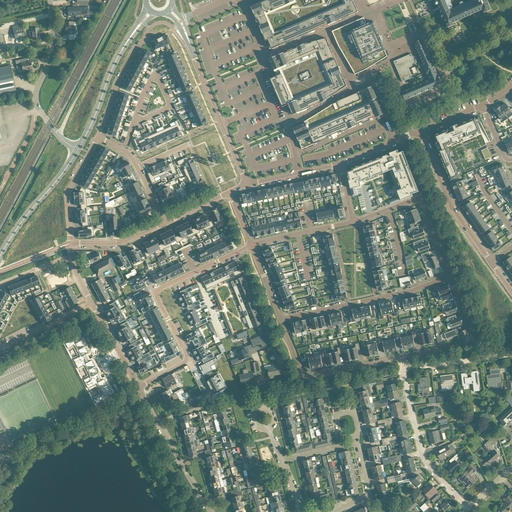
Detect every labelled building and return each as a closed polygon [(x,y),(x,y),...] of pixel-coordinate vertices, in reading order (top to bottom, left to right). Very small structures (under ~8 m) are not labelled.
[(267,0),(251,7),(266,41),(268,40),(272,49),(358,12),(352,0),(267,0)] [(434,0),(436,2),(435,2),(435,3),(435,5),(437,5),(441,14),(440,14),(442,18),(443,18),(447,28),(454,25),(457,23),(456,21),(479,11),(479,13),(481,12),(482,14),(484,13),(491,10),(486,0),(434,0)] [(73,7),(67,8),(68,16),(88,15),(88,12),(94,12),(94,6),(89,6),(73,7)] [(364,18),(332,31),(338,46),(355,74),(365,70),(387,57),(387,56),(384,50),(385,50),(373,22),(367,24),(364,18)] [(67,35),(74,34),(73,22),(64,23),(65,28),(65,30),(64,30),(65,35),(67,35)] [(15,38),(24,36),(22,24),(12,27),(15,38)] [(32,40),(39,39),(38,28),(37,28),(35,28),(32,29),(32,31),(29,32),(30,38),(32,37),(32,40)] [(167,35),(161,37),(165,45),(170,43),(167,35)] [(161,37),(156,39),(160,48),(165,45),(161,37)] [(304,44),(269,59),(276,76),(270,79),(282,107),(289,104),(293,115),(321,103),(347,86),(326,38),(304,44)] [(156,39),(151,42),(155,50),(160,48),(156,39)] [(429,80),(401,92),(405,100),(442,85),(422,39),(414,43),(429,80)] [(511,41),(494,50),(496,54),(511,45),(511,41)] [(140,53),(140,54),(148,58),(151,53),(143,49),(140,53)] [(140,54),(137,58),(145,63),(148,58),(140,54),(140,53),(140,54)] [(175,54),(167,57),(169,62),(177,59),(175,54)] [(397,69),(398,72),(402,82),(407,80),(412,78),(407,68),(416,64),(411,54),(393,61),(397,69)] [(135,63),(134,63),(135,63),(143,67),(145,63),(137,58),(135,63)] [(177,59),(169,62),(171,67),(179,64),(177,59),(178,59),(177,59),(177,58),(177,59)] [(17,68),(22,67),(23,71),(32,69),(30,62),(21,64),(20,60),(15,61),(17,68)] [(135,63),(132,68),(140,72),(143,67),(135,63)] [(179,64),(171,67),(173,72),(182,69),(179,64)] [(0,93),(16,90),(11,66),(0,68),(0,93)] [(132,68),(130,73),(138,77),(140,72),(132,68)] [(182,69),(173,72),(175,77),(183,74),(184,74),(184,73),(184,74),(182,69)] [(127,78),(135,82),(138,77),(130,73),(127,77),(127,78)] [(183,74),(175,77),(177,82),(186,79),(184,74),(183,74)] [(127,78),(125,82),(132,87),(135,82),(127,78)] [(186,79),(177,82),(180,87),(188,84),(188,83),(186,79)] [(122,87),(130,91),(132,87),(125,82),(122,87)] [(188,84),(180,87),(182,92),(190,89),(190,88),(188,84)] [(384,114),(372,86),(337,102),(304,122),(305,123),(293,128),(302,149),(341,132),(384,114)] [(193,93),(185,97),(187,102),(195,98),(193,94),(193,93)] [(195,98),(187,102),(189,107),(197,103),(195,99),(195,98)] [(197,103),(189,107),(191,112),(199,109),(197,103)] [(505,103),(500,107),(508,118),(511,115),(511,108),(510,110),(505,103)] [(496,110),(495,111),(499,117),(497,119),(498,121),(500,124),(508,118),(500,107),(499,108),(498,107),(495,109),(496,110)] [(115,108),(113,113),(122,116),(123,111),(115,108)] [(199,109),(191,112),(193,117),(201,114),(199,109)] [(201,114),(193,117),(195,122),(204,119),(204,118),(203,118),(201,114)] [(451,128),(433,136),(435,141),(434,141),(438,152),(451,147),(482,134),(477,123),(481,122),(478,117),(475,118),(458,125),(457,124),(456,125),(456,124),(451,127),(450,128),(451,128)] [(112,119),(110,124),(118,127),(120,121),(112,119),(111,119),(112,119)] [(204,119),(195,122),(198,127),(206,124),(206,123),(204,119)] [(171,127),(170,127),(175,138),(181,135),(179,131),(183,130),(178,120),(174,122),(176,125),(171,127)] [(170,127),(164,130),(169,141),(175,138),(170,127),(171,127),(170,127)] [(106,134),(115,137),(117,132),(108,129),(106,134)] [(164,130),(157,133),(162,144),(169,141),(164,130)] [(157,133),(150,135),(155,147),(162,144),(157,133)] [(150,135),(144,139),(149,150),(155,147),(150,135)] [(137,138),(133,140),(138,150),(141,148),(143,152),(149,150),(144,139),(139,141),(137,138)] [(101,146),(99,150),(106,155),(109,150),(101,146)] [(451,147),(438,152),(443,164),(442,164),(442,165),(444,164),(445,168),(444,168),(444,169),(445,169),(450,180),(459,176),(448,149),(452,148),(451,147)] [(487,148),(481,150),(485,160),(491,157),(487,148)] [(99,150),(96,155),(104,160),(106,155),(99,150)] [(352,170),(347,171),(352,196),(357,195),(355,188),(361,186),(360,182),(393,169),(395,175),(392,176),(393,178),(396,177),(400,189),(397,191),(399,197),(388,201),(389,205),(412,196),(412,194),(419,192),(403,151),(399,153),(397,150),(395,151),(395,152),(393,153),(392,152),(389,153),(390,154),(352,169),(352,170)] [(96,156),(93,160),(101,164),(104,160),(96,155),(96,156)] [(187,157),(177,162),(178,166),(182,164),(184,169),(185,169),(195,165),(192,159),(188,161),(187,157)] [(93,160),(91,165),(98,169),(101,164),(93,160)] [(118,160),(114,167),(115,168),(117,167),(120,172),(130,167),(127,161),(121,165),(119,161),(118,160)] [(167,160),(161,163),(166,173),(171,171),(172,174),(176,173),(172,162),(168,164),(167,160)] [(161,163),(155,166),(159,176),(159,177),(160,177),(166,174),(166,173),(161,163)] [(501,164),(490,168),(493,174),(504,169),(501,164)] [(91,165),(88,169),(96,174),(98,169),(91,165)] [(184,169),(183,169),(186,176),(187,176),(198,171),(195,165),(185,169),(184,169)] [(151,172),(147,173),(152,183),(156,182),(154,178),(159,176),(155,166),(149,168),(151,172)] [(120,172),(118,173),(122,182),(127,179),(126,176),(133,172),(130,167),(120,172)] [(87,169),(85,174),(93,179),(96,174),(88,169),(87,169)] [(504,169),(493,174),(495,179),(496,179),(506,174),(504,169)] [(198,171),(187,176),(190,182),(200,178),(198,171)] [(82,178),(82,179),(90,183),(93,179),(85,174),(82,178)] [(335,174),(329,176),(331,185),(332,185),(337,184),(336,181),(338,181),(337,177),(335,177),(335,174)] [(506,174),(496,179),(498,183),(498,184),(508,180),(506,174)] [(192,188),(189,189),(191,193),(201,189),(199,185),(203,184),(200,178),(190,182),(192,188)] [(80,183),(79,184),(87,188),(90,183),(82,179),(80,183)] [(463,180),(452,184),(454,190),(464,186),(465,185),(463,180)] [(498,183),(497,184),(499,190),(510,185),(508,180),(498,184),(498,183)] [(129,182),(124,185),(125,188),(127,187),(130,192),(140,187),(138,182),(130,185),(129,182)] [(165,188),(157,191),(160,197),(172,192),(169,186),(170,186),(169,183),(163,185),(165,188)] [(464,186),(454,190),(456,195),(466,191),(464,186)] [(79,192),(73,193),(74,199),(86,198),(85,190),(81,187),(79,190),(79,192)] [(130,192),(127,193),(131,201),(137,199),(136,196),(143,193),(140,187),(130,192)] [(172,192),(160,197),(163,203),(170,200),(172,203),(177,200),(173,191),(172,192)] [(466,191),(456,195),(459,201),(469,196),(466,191)] [(86,198),(74,199),(74,205),(80,205),(81,208),(87,207),(86,198)] [(137,199),(131,201),(135,210),(148,204),(145,198),(138,202),(137,199)] [(470,202),(463,207),(466,212),(474,206),(470,202)] [(148,204),(135,210),(139,218),(145,216),(143,213),(151,210),(148,204)] [(337,207),(338,209),(340,218),(340,219),(345,217),(343,206),(337,207)] [(474,206),(466,212),(469,216),(477,211),(474,206)] [(81,211),(75,211),(75,217),(87,216),(87,207),(81,208),(81,211)] [(216,209),(209,212),(215,225),(224,220),(222,215),(219,216),(216,209)] [(406,214),(408,219),(419,215),(417,209),(409,212),(407,209),(401,211),(403,215),(406,214)] [(477,211),(469,216),(472,221),(480,215),(477,211)] [(293,218),(295,229),(302,227),(299,212),(295,213),(296,217),(293,218)] [(295,229),(293,218),(292,214),(288,214),(289,219),(286,219),(286,220),(288,230),(295,228),(295,229)] [(109,215),(106,215),(106,221),(109,220),(110,230),(117,229),(116,215),(109,216),(109,215)] [(205,215),(199,217),(204,229),(205,230),(213,226),(211,221),(208,222),(205,215)] [(281,231),(288,230),(286,220),(286,219),(285,215),(281,216),(282,220),(279,221),(281,231)] [(419,215),(408,219),(410,224),(407,225),(408,229),(414,227),(413,224),(421,221),(419,215)] [(480,215),(472,221),(475,225),(483,220),(480,215)] [(87,216),(75,217),(76,224),(82,223),(82,226),(88,226),(87,216)] [(199,217),(193,220),(197,227),(194,229),(196,234),(200,233),(199,232),(204,229),(199,217)] [(276,222),(273,222),(272,222),(275,233),(275,232),(281,231),(279,221),(279,217),(275,217),(276,222)] [(268,235),(275,233),(272,222),(273,222),(272,218),(268,219),(269,223),(266,224),(268,235)] [(261,236),(268,235),(266,224),(265,219),(261,220),(262,225),(259,225),(261,236)] [(483,220),(475,225),(478,230),(486,224),(483,220)] [(259,225),(258,221),(255,222),(255,226),(252,227),(254,238),(261,236),(259,225)] [(188,222),(182,225),(187,236),(187,237),(188,238),(196,234),(194,229),(194,228),(191,230),(188,222)] [(363,226),(364,233),(376,230),(375,224),(363,226)] [(486,224),(478,230),(482,234),(490,229),(486,224)] [(182,225),(176,227),(180,235),(177,236),(180,241),(183,240),(182,239),(187,237),(187,236),(182,225)] [(87,230),(78,231),(78,238),(94,236),(93,226),(87,227),(87,230)] [(418,226),(408,230),(410,234),(412,233),(414,239),(425,235),(423,229),(419,230),(418,226)] [(171,230),(165,233),(170,243),(171,243),(176,241),(177,243),(180,241),(177,236),(175,237),(171,230)] [(365,233),(366,238),(376,236),(376,237),(378,236),(376,230),(364,233),(365,233)] [(492,231),(484,237),(487,242),(495,236),(492,231)] [(165,233),(160,235),(163,243),(160,244),(161,244),(163,249),(172,245),(171,243),(170,243),(165,233)] [(322,243),(324,243),(324,242),(333,240),(334,240),(333,234),(327,236),(326,234),(323,235),(323,236),(321,237),(322,243)] [(495,236),(487,242),(490,246),(498,240),(495,236)] [(155,238),(149,241),(154,251),(159,249),(160,251),(163,250),(163,249),(161,244),(158,246),(155,238)] [(229,239),(223,242),(224,243),(228,251),(233,248),(229,239)] [(423,239),(413,243),(415,247),(417,247),(419,252),(430,248),(428,242),(424,243),(423,239)] [(498,240),(490,246),(494,251),(501,245),(498,240)] [(149,241),(143,244),(147,251),(144,252),(146,258),(150,256),(149,255),(155,252),(154,251),(149,241)] [(215,245),(215,246),(219,255),(224,253),(220,245),(220,244),(220,243),(215,245)] [(220,244),(220,245),(224,253),(228,251),(224,243),(220,244)] [(215,245),(210,247),(211,249),(215,257),(219,255),(215,246),(215,245)] [(274,253),(271,246),(267,248),(268,249),(262,251),(265,257),(274,253)] [(134,249),(128,252),(135,264),(140,261),(139,259),(143,257),(139,250),(136,252),(134,249)] [(211,249),(207,251),(211,259),(210,259),(215,257),(211,249)] [(90,251),(85,251),(85,252),(90,263),(100,258),(100,257),(101,257),(99,253),(98,253),(98,252),(94,254),(91,255),(90,251)] [(203,253),(202,253),(206,261),(210,259),(211,259),(207,251),(203,253)] [(202,252),(197,254),(201,263),(206,261),(202,253),(203,253),(202,252)] [(429,252),(421,255),(424,262),(429,260),(433,269),(439,267),(435,256),(431,257),(429,252)] [(267,262),(268,262),(276,258),(274,253),(265,257),(267,262)] [(379,254),(370,256),(371,262),(383,259),(382,253),(379,254)] [(120,254),(115,257),(120,267),(125,265),(126,268),(131,266),(126,256),(122,257),(120,254)] [(327,265),(339,262),(338,257),(337,257),(327,259),(326,259),(327,265)] [(511,258),(511,257),(503,262),(506,267),(511,262),(511,258)] [(93,266),(93,267),(97,275),(113,267),(109,259),(109,258),(108,258),(93,266)] [(276,258),(268,262),(270,267),(279,264),(279,263),(276,258)] [(384,265),(383,259),(371,262),(373,268),(384,265)] [(236,261),(230,264),(235,276),(241,273),(236,261)] [(179,262),(174,264),(179,274),(184,271),(179,262)] [(339,262),(327,265),(328,271),(340,268),(339,262)] [(270,267),(272,272),(281,269),(279,263),(279,264),(270,267)] [(174,264),(170,266),(170,267),(174,276),(179,274),(174,264)] [(224,267),(229,278),(235,276),(230,264),(227,266),(227,265),(224,267)] [(170,267),(166,269),(170,278),(174,276),(170,267)] [(224,267),(218,270),(224,281),(229,278),(224,267)] [(341,274),(342,274),(340,268),(328,271),(330,276),(341,274)] [(375,278),(384,276),(382,268),(379,269),(379,270),(373,272),(375,278)] [(162,271),(161,271),(166,280),(165,280),(166,280),(170,278),(166,269),(162,271)] [(272,272),(274,278),(283,274),(281,269),(272,272)] [(161,270),(157,272),(161,282),(165,280),(166,280),(161,271),(162,271),(161,270)] [(218,270),(213,272),(218,284),(224,281),(218,270)] [(412,270),(408,271),(409,278),(414,276),(416,281),(427,276),(425,270),(414,274),(412,270)] [(157,272),(152,275),(156,284),(161,282),(157,272)] [(210,274),(207,275),(212,286),(218,284),(213,272),(212,272),(210,273),(210,274)] [(57,277),(52,279),(54,286),(68,281),(65,274),(62,275),(61,273),(56,275),(57,277)] [(137,284),(133,286),(136,291),(146,285),(144,282),(148,280),(145,274),(134,280),(137,284)] [(274,278),(277,283),(285,279),(283,274),(274,278)] [(331,282),(343,280),(341,274),(330,276),(331,282)] [(36,275),(32,277),(35,286),(40,284),(36,275)] [(207,275),(201,278),(206,289),(212,286),(207,275)] [(375,278),(376,284),(385,282),(385,281),(384,276),(375,278)] [(32,277),(27,279),(30,288),(35,286),(32,277)] [(242,277),(230,282),(233,288),(245,283),(242,277)] [(27,279),(22,281),(26,290),(30,288),(27,279)] [(100,279),(91,284),(96,293),(105,289),(100,279)] [(287,285),(288,285),(285,279),(277,283),(279,288),(287,285)] [(343,280),(331,282),(332,288),(344,286),(343,280)] [(22,281),(17,283),(21,292),(26,290),(22,281)] [(388,281),(385,281),(385,282),(376,284),(377,290),(380,289),(381,291),(384,290),(384,288),(389,287),(388,281)] [(17,283),(12,285),(16,294),(21,292),(17,283)] [(245,283),(233,288),(235,294),(247,289),(246,286),(245,283)] [(12,285),(8,287),(11,296),(16,294),(12,285)] [(278,288),(280,293),(289,290),(287,285),(279,288),(278,288)] [(439,285),(433,288),(434,291),(435,291),(437,296),(450,291),(448,285),(440,288),(439,285)] [(344,286),(332,288),(334,294),(345,291),(344,286)] [(70,287),(62,291),(67,301),(63,302),(66,308),(78,302),(70,287)] [(181,295),(178,297),(180,302),(189,298),(187,293),(193,290),(192,290),(191,287),(179,292),(181,295)] [(105,289),(96,293),(101,303),(110,298),(111,301),(114,299),(110,291),(107,292),(105,289)] [(247,289),(235,294),(237,299),(249,295),(247,289)] [(292,295),(289,290),(280,293),(283,299),(291,295),(291,296),(292,295)] [(1,291),(0,292),(0,295),(7,300),(9,295),(7,294),(5,293),(1,291)] [(334,294),(335,300),(347,298),(346,291),(345,291),(334,294)] [(450,291),(437,296),(439,301),(438,302),(439,305),(446,303),(445,300),(453,297),(450,291)] [(140,292),(133,295),(135,299),(138,298),(140,303),(150,298),(151,298),(148,292),(142,295),(140,292)] [(249,295),(237,299),(240,305),(252,300),(249,295)] [(282,299),(284,304),(293,301),(291,296),(291,295),(283,299),(282,299)] [(39,296),(31,301),(33,305),(41,301),(39,296)] [(414,297),(416,307),(424,305),(423,301),(422,302),(420,296),(414,297)] [(181,303),(180,304),(182,307),(183,308),(186,306),(188,310),(199,304),(199,305),(200,304),(198,300),(193,303),(190,297),(189,298),(180,302),(181,303)] [(140,303),(142,308),(140,309),(143,314),(149,310),(147,306),(153,303),(150,298),(140,303)] [(410,308),(408,299),(402,300),(403,303),(401,303),(402,307),(404,307),(405,312),(411,310),(411,308),(410,308)] [(252,300),(240,305),(242,311),(254,306),(252,300)] [(41,301),(33,305),(35,310),(44,306),(41,301)] [(111,309),(105,312),(108,317),(108,318),(121,310),(115,301),(109,305),(111,309)] [(297,308),(293,301),(284,304),(287,310),(292,308),(293,310),(297,308)] [(392,301),(386,302),(388,314),(393,312),(394,316),(398,315),(397,309),(394,309),(392,301)] [(381,312),(378,313),(380,319),(383,319),(383,316),(389,315),(388,314),(386,302),(379,304),(381,312)] [(450,302),(442,305),(444,310),(445,310),(447,316),(458,311),(456,305),(452,306),(450,302)] [(189,313),(186,314),(189,320),(198,316),(195,311),(201,308),(199,305),(199,304),(188,310),(189,313)] [(44,306),(35,310),(38,315),(46,310),(44,306)] [(254,306),(242,311),(244,317),(256,312),(254,306)] [(364,307),(366,316),(371,315),(372,318),(376,317),(374,310),(371,311),(370,306),(364,307)] [(156,308),(147,313),(150,318),(159,313),(156,308)] [(360,318),(358,308),(352,310),(353,315),(350,315),(351,322),(355,321),(355,319),(360,318)] [(46,310),(38,315),(40,319),(49,315),(46,310)] [(121,310),(108,318),(111,323),(117,320),(119,323),(126,320),(121,310)] [(256,312),(244,317),(247,323),(259,318),(258,315),(257,312),(256,312)] [(338,325),(337,325),(338,326),(343,325),(344,326),(347,325),(346,318),(343,319),(341,312),(335,313),(338,325)] [(159,313),(150,318),(152,322),(161,318),(159,313)] [(338,325),(335,313),(329,315),(331,322),(328,322),(329,329),(333,328),(332,326),(337,325),(338,325)] [(49,315),(40,319),(43,324),(51,319),(49,315)] [(455,315),(447,318),(449,323),(450,322),(452,328),(463,324),(461,317),(457,319),(455,315)] [(198,316),(189,320),(191,326),(195,324),(196,327),(207,322),(206,318),(200,321),(198,316)] [(317,317),(320,331),(329,329),(328,322),(325,323),(323,316),(317,317)] [(310,326),(311,333),(320,331),(317,317),(311,318),(313,325),(310,326)] [(161,318),(152,322),(155,327),(164,323),(161,318)] [(259,318),(247,323),(249,329),(261,324),(259,318)] [(311,333),(310,326),(307,327),(305,320),(299,321),(302,332),(307,331),(308,333),(311,333)] [(122,329),(117,332),(120,337),(132,331),(127,321),(120,325),(122,329)] [(292,330),(293,337),(297,336),(296,334),(302,332),(299,321),(293,322),(295,329),(292,330)] [(164,323),(155,327),(157,332),(166,328),(164,323)] [(430,329),(424,330),(427,344),(433,343),(431,334),(434,334),(433,327),(429,328),(430,329)] [(460,327),(444,334),(446,339),(461,334),(464,343),(471,341),(466,329),(462,331),(460,327)] [(166,328),(157,332),(160,337),(169,332),(166,328)] [(418,330),(415,331),(416,337),(419,337),(421,345),(427,344),(424,330),(418,332),(418,330)] [(132,331),(120,337),(123,343),(128,340),(130,343),(137,340),(132,331)] [(187,335),(185,336),(188,342),(191,340),(194,345),(205,340),(202,334),(198,337),(195,331),(192,333),(187,335)] [(246,331),(236,335),(238,340),(248,336),(246,331)] [(412,334),(406,335),(409,348),(415,347),(413,338),(416,337),(415,331),(411,332),(412,334)] [(169,332),(160,337),(162,342),(167,339),(171,337),(169,332)] [(264,335),(254,339),(256,345),(260,343),(260,345),(262,348),(273,343),(269,332),(264,334),(264,335)] [(400,334),(397,335),(398,341),(401,341),(403,349),(409,348),(406,335),(401,337),(400,334)] [(394,338),(388,339),(388,341),(391,352),(397,350),(395,342),(398,341),(397,335),(393,336),(394,338)] [(77,338),(65,344),(67,349),(74,345),(77,351),(86,346),(82,339),(78,341),(77,338)] [(382,338),(379,339),(380,345),(383,345),(385,353),(391,352),(388,341),(383,342),(382,338)] [(162,342),(153,346),(155,348),(157,347),(158,348),(164,346),(166,351),(175,346),(175,345),(176,345),(174,341),(173,342),(172,340),(169,342),(167,339),(162,342)] [(376,341),(370,342),(373,356),(379,354),(377,346),(380,345),(379,339),(375,339),(376,341)] [(128,352),(127,352),(129,356),(129,355),(130,356),(140,350),(137,346),(141,343),(139,340),(128,346),(130,349),(127,351),(128,352)] [(193,351),(192,352),(194,355),(195,355),(195,356),(204,351),(206,351),(203,345),(207,343),(205,340),(194,345),(196,348),(192,350),(193,351)] [(364,342),(361,343),(362,349),(365,349),(367,357),(373,356),(370,342),(364,343),(364,342)] [(356,346),(350,348),(350,349),(353,360),(359,359),(357,350),(360,350),(359,343),(355,344),(356,346)] [(238,358),(230,361),(232,365),(249,358),(247,352),(248,351),(246,346),(245,344),(246,346),(235,351),(238,358)] [(79,356),(73,360),(75,364),(87,358),(85,355),(89,353),(86,346),(77,351),(79,356)] [(164,359),(161,361),(163,364),(166,362),(176,357),(175,353),(178,352),(175,346),(166,351),(169,356),(163,358),(164,359)] [(344,346),(340,347),(342,354),(345,353),(347,361),(353,360),(350,349),(345,350),(344,346)] [(338,351),(332,353),(335,364),(341,363),(339,354),(342,354),(340,347),(337,348),(338,351)] [(130,357),(132,361),(133,362),(136,360),(138,363),(150,356),(148,352),(143,355),(140,350),(130,356),(130,357)] [(326,350),(322,351),(324,357),(327,357),(329,365),(335,364),(332,353),(327,354),(326,350)] [(204,351),(195,356),(198,361),(201,360),(203,363),(214,357),(212,353),(206,356),(204,351)] [(320,355),(314,357),(317,368),(323,367),(321,358),(324,357),(322,351),(319,352),(320,355)] [(305,358),(301,359),(302,362),(306,361),(309,361),(311,369),(317,368),(314,357),(309,358),(308,354),(304,355),(305,358)] [(140,366),(136,368),(140,373),(141,372),(142,373),(147,370),(146,370),(148,369),(150,368),(147,363),(152,360),(152,359),(150,356),(138,363),(140,366)] [(87,358),(75,364),(77,369),(84,365),(87,371),(96,366),(92,359),(88,361),(87,358)] [(216,358),(198,367),(199,367),(200,366),(202,370),(201,371),(203,375),(212,370),(210,366),(216,363),(213,359),(216,358)] [(274,367),(267,369),(269,378),(273,378),(272,375),(275,374),(275,375),(280,374),(279,365),(274,366),(274,367)] [(89,377),(83,380),(85,384),(99,377),(98,374),(99,373),(96,366),(87,371),(89,377)] [(493,375),(487,376),(489,388),(495,387),(494,383),(501,382),(499,368),(492,369),(493,375)] [(471,377),(468,378),(467,373),(461,374),(463,386),(468,386),(467,384),(473,383),(474,392),(480,391),(478,380),(477,375),(479,375),(478,371),(471,372),(471,377)] [(243,374),(239,375),(240,383),(254,381),(253,378),(257,377),(256,372),(254,373),(252,373),(248,373),(248,372),(243,373),(243,374)] [(174,373),(162,379),(167,388),(179,382),(174,373)] [(207,380),(206,381),(208,385),(209,387),(210,389),(212,393),(213,392),(222,388),(219,382),(217,383),(216,381),(220,379),(219,378),(220,377),(219,376),(218,376),(217,374),(215,375),(207,380)] [(454,385),(452,374),(440,376),(442,390),(449,389),(449,386),(454,385)] [(99,377),(85,384),(87,389),(96,384),(99,390),(108,385),(105,378),(101,380),(99,377)] [(429,388),(428,377),(419,378),(420,384),(418,384),(419,392),(422,392),(423,392),(423,396),(428,396),(428,391),(429,391),(428,391),(427,388),(429,388)] [(369,382),(361,384),(362,384),(364,391),(359,392),(360,399),(368,397),(372,396),(369,382)] [(387,385),(389,392),(397,390),(395,384),(387,385)] [(102,395),(93,400),(95,405),(109,398),(108,394),(112,392),(108,385),(99,390),(102,395)] [(168,390),(162,393),(165,400),(164,400),(166,404),(174,400),(178,397),(180,402),(181,401),(184,406),(189,405),(186,399),(190,397),(187,392),(184,393),(182,389),(175,392),(175,393),(173,394),(170,389),(168,390)] [(397,390),(389,392),(390,399),(399,397),(397,390)] [(203,394),(197,397),(200,403),(206,401),(203,394)] [(370,404),(368,397),(360,399),(362,406),(370,404)] [(311,407),(312,407),(317,406),(323,404),(322,398),(316,400),(316,403),(310,404),(311,407)] [(389,412),(390,412),(401,409),(400,402),(391,404),(392,408),(389,409),(390,409),(389,410),(389,412)] [(286,406),(283,407),(285,413),(294,411),(292,405),(290,405),(289,404),(288,404),(286,404),(286,405),(286,406)] [(323,404),(317,406),(312,407),(313,412),(318,411),(325,410),(323,404)] [(215,408),(216,414),(225,411),(223,405),(215,408)] [(436,407),(423,410),(425,418),(438,415),(438,416),(442,415),(440,408),(436,409),(436,407)] [(511,407),(499,420),(502,424),(499,427),(511,440),(511,439),(511,433),(508,428),(511,424),(511,407)] [(363,411),(365,418),(373,416),(371,409),(363,411)] [(393,418),(394,418),(403,416),(401,409),(390,412),(391,416),(392,416),(393,418)] [(318,411),(319,414),(316,415),(316,418),(320,417),(326,416),(325,410),(318,411)] [(216,414),(217,420),(220,419),(227,417),(225,411),(216,414)] [(180,421),(181,423),(188,422),(191,421),(189,415),(178,418),(179,421),(180,421)] [(287,424),(294,423),(296,422),(298,422),(296,416),(292,417),(286,419),(287,424)] [(374,422),(373,416),(365,418),(366,424),(374,422)] [(227,417),(220,419),(217,420),(219,425),(222,424),(228,423),(227,417)] [(395,423),(397,430),(406,428),(404,420),(395,423)] [(317,430),(319,429),(322,429),(329,427),(327,421),(321,423),(319,423),(319,426),(317,427),(317,430)] [(191,425),(189,425),(188,422),(181,423),(182,430),(190,428),(192,427),(191,425)] [(228,423),(222,424),(219,425),(220,431),(230,429),(228,423)] [(367,429),(369,436),(377,435),(376,427),(367,429)] [(190,428),(182,430),(184,436),(191,434),(195,433),(194,430),(190,431),(190,428)] [(407,434),(406,428),(397,430),(398,436),(407,434)] [(230,429),(220,431),(222,437),(231,434),(230,429)] [(436,431),(429,433),(431,444),(439,442),(437,434),(444,433),(443,429),(441,430),(436,431)] [(191,434),(184,436),(185,442),(193,440),(196,439),(195,433),(191,434)] [(322,441),(324,441),(325,441),(327,440),(330,439),(331,439),(330,433),(321,435),(321,438),(321,439),(322,441)] [(488,461),(482,466),(483,465),(487,470),(499,459),(498,459),(497,458),(500,455),(492,446),(499,439),(497,433),(484,445),(492,453),(486,459),(488,461)] [(222,437),(223,443),(233,440),(231,434),(222,437)] [(379,441),(377,435),(369,436),(370,443),(379,441)] [(198,446),(196,439),(193,440),(185,442),(187,448),(195,447),(198,446)] [(399,441),(401,448),(410,446),(408,439),(399,441)] [(225,449),(234,446),(233,440),(223,443),(225,449)] [(452,443),(447,446),(436,452),(440,460),(452,454),(456,451),(455,451),(455,448),(454,446),(452,445),(452,443)] [(249,444),(241,446),(239,447),(240,453),(242,453),(251,450),(249,444)] [(370,456),(378,454),(381,453),(380,446),(376,447),(368,448),(370,456)] [(412,453),(410,446),(401,448),(403,455),(412,453)] [(189,456),(197,454),(196,454),(195,447),(187,448),(189,456)] [(211,453),(205,454),(206,457),(205,458),(207,464),(214,462),(217,461),(215,453),(211,454),(211,453)] [(379,460),(378,454),(370,456),(371,462),(379,460)] [(455,461),(460,457),(457,454),(449,461),(451,463),(447,467),(452,473),(456,470),(457,471),(461,467),(455,461)] [(245,464),(254,462),(252,456),(243,458),(245,464)] [(414,465),(413,457),(401,460),(403,467),(414,465)] [(216,468),(218,468),(217,461),(214,462),(207,464),(208,470),(216,468)] [(342,472),(345,471),(353,469),(352,463),(344,464),(340,465),(342,472)] [(474,473),(477,469),(471,463),(468,467),(470,469),(467,472),(466,471),(461,477),(467,484),(465,486),(468,488),(470,486),(470,487),(476,481),(470,475),(473,472),(474,473)] [(306,473),(314,471),(317,471),(316,465),(317,465),(317,464),(305,467),(306,473)] [(372,467),(374,474),(382,472),(384,472),(383,464),(380,465),(372,467)] [(414,465),(403,467),(403,470),(406,469),(407,473),(416,471),(414,465)] [(246,470),(248,475),(257,473),(255,467),(247,470),(246,470)] [(208,470),(210,476),(217,474),(217,475),(220,474),(218,468),(216,468),(208,470)] [(384,479),(382,472),(374,474),(375,481),(384,479)] [(246,476),(247,482),(258,479),(257,473),(248,475),(246,476)] [(212,483),(222,480),(220,474),(217,475),(217,474),(210,476),(212,483)] [(421,483),(424,480),(419,475),(416,478),(415,478),(409,479),(410,485),(415,484),(419,488),(422,484),(421,483)] [(258,479),(247,482),(248,488),(260,485),(258,479)] [(213,489),(223,486),(222,480),(212,483),(213,489)] [(385,483),(377,485),(378,493),(387,491),(385,483)] [(430,498),(436,493),(438,491),(431,484),(428,487),(427,486),(423,490),(427,496),(426,497),(429,499),(430,498)] [(219,494),(225,493),(223,486),(213,489),(215,495),(218,495),(219,494)] [(351,495),(359,493),(357,487),(349,489),(345,490),(347,496),(351,495)] [(277,488),(269,490),(266,491),(268,497),(271,496),(279,494),(277,488)] [(241,491),(237,492),(238,493),(231,494),(232,497),(231,498),(233,504),(240,502),(239,496),(242,495),(241,491)] [(387,491),(378,493),(380,499),(388,497),(387,491)] [(436,493),(430,498),(433,502),(439,497),(436,493)] [(271,496),(272,503),(280,501),(279,494),(271,496)] [(505,503),(499,508),(502,511),(507,511),(511,507),(511,498),(509,496),(506,499),(508,502),(506,504),(505,503)] [(450,506),(443,497),(437,503),(444,511),(450,506)] [(413,500),(406,507),(406,508),(410,511),(417,505),(416,504),(413,500)] [(240,502),(233,504),(234,510),(242,508),(244,508),(243,501),(240,502)] [(274,509),(282,507),(280,501),(272,503),(270,503),(271,509),(274,509)] [(425,503),(420,508),(424,511),(426,509),(429,507),(427,505),(425,503)]
